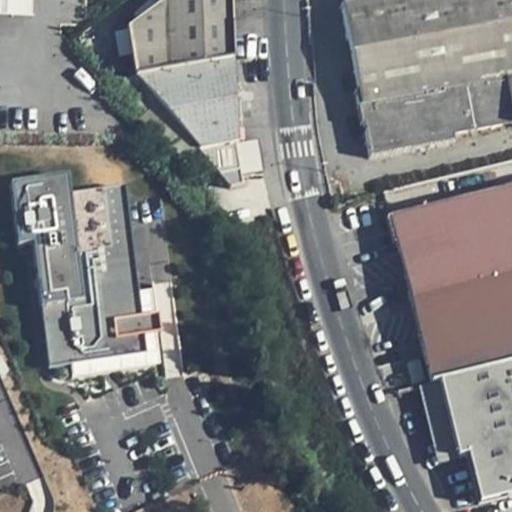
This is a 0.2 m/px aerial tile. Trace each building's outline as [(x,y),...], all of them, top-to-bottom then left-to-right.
[(32,0),(0,0),(0,33),(32,34),(32,0)] [(127,30),(136,78),(232,61),(229,0),(165,0),(165,2),(127,30)] [(511,0),(349,0),(350,4),(339,7),(356,93),(354,93),(359,124),(363,124),(367,150),(450,135),(479,129),(511,123),(511,0)] [(236,114),(232,61),(136,78),(219,173),(239,170),(236,146),(237,140),(236,114)] [(452,142),(450,135),(438,138),(367,150),(369,157),(397,153),(452,142)] [(239,170),(219,173),(229,186),(241,185),(239,170)] [(66,184),(10,192),(18,250),(33,248),(50,368),(70,366),(73,381),(169,368),(183,366),(160,200),(124,205),(122,193),(68,201),(66,184)] [(511,187),(390,217),(406,288),(407,292),(413,319),(418,333),(430,381),(438,380),(511,362),(511,187)] [(408,336),(418,333),(413,319),(407,292),(406,288),(397,289),(408,336)] [(511,362),(438,380),(458,457),(467,454),(480,503),(511,495),(511,362)] [(436,466),(458,457),(438,380),(430,381),(417,385),(436,466)]
